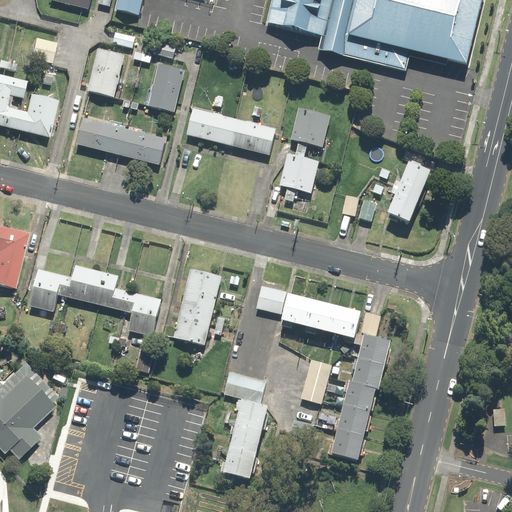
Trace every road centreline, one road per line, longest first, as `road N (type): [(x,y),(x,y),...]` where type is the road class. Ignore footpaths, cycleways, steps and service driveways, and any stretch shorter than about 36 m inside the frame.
road 1 (residential): [(457,291),(0,177)]
road 2 (tertiary): [(457,291),(511,60)]
road 3 (tertiary): [(404,511),(457,291)]
